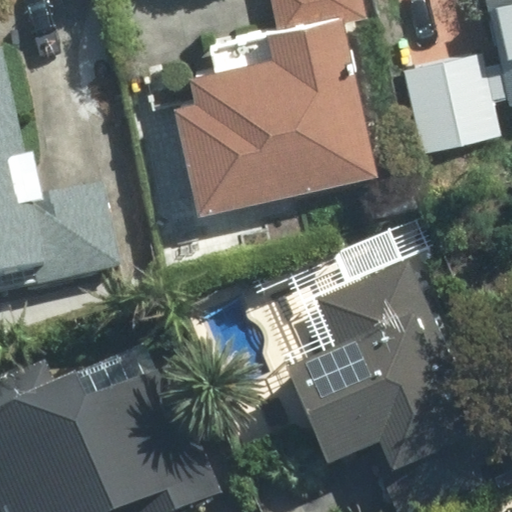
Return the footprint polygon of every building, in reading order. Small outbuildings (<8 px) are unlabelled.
[(367,10),(364,0),(280,0),(284,19),(277,22),(283,49),(199,66),(204,91),(188,94),(208,195),(379,158),(349,14),(367,10)] [(511,0),(494,0),(507,57),(487,61),(485,49),(407,67),(420,122),(493,106),(490,92),(511,87),(511,0)] [(4,55),(0,56),(0,274),(48,265),(51,280),(124,265),(105,184),(37,199),(4,55)] [(345,352),(296,371),(337,467),(375,451),(401,511),(414,511),(486,481),(452,402),(470,394),(413,264),(324,302),(345,352)] [(47,367),(0,387),(0,511),(185,511),(227,494),(172,369),(93,403),(81,378),(56,389),(47,367)]
